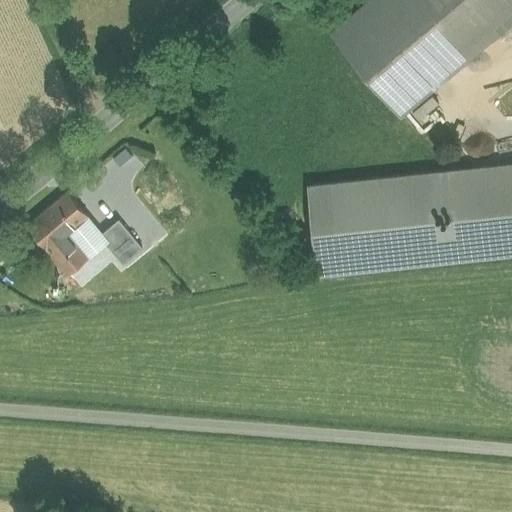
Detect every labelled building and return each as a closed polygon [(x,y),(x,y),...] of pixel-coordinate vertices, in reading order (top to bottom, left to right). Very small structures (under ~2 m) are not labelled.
[(511,0),(369,0),(333,30),(393,101),(511,1),(511,0)] [(511,22),(511,1),(393,101),(404,115),(511,22)] [(511,163),(310,186),(320,272),(511,252),(511,163)] [(88,217),(67,192),(28,225),(69,273),(87,257),(68,234),(88,217)] [(108,241),(88,217),(68,234),(87,257),(108,241)] [(131,220),(114,234),(126,247),(143,234),(131,220)]
